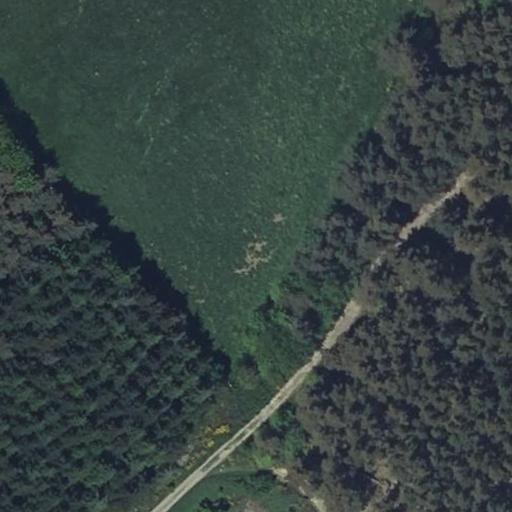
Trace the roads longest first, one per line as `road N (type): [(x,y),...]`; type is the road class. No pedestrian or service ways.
road 1 (track): [(202,471),(400,250),(511,141)]
road 2 (track): [(167,511),(202,471),(251,469),(278,473),(329,511)]
